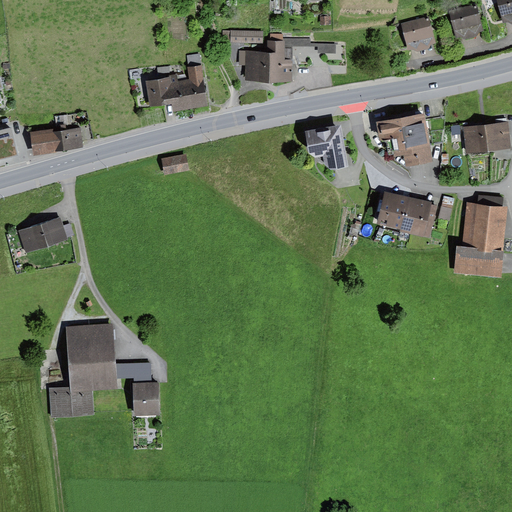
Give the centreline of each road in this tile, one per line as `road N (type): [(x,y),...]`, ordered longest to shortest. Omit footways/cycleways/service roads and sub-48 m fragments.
road 1 (primary): [(511,63),(152,138),(0,182)]
road 2 (track): [(161,375),(110,313),(86,268),(63,163)]
road 3 (track): [(62,511),(44,393),(51,349)]
road 4 (track): [(196,0),(238,119)]
